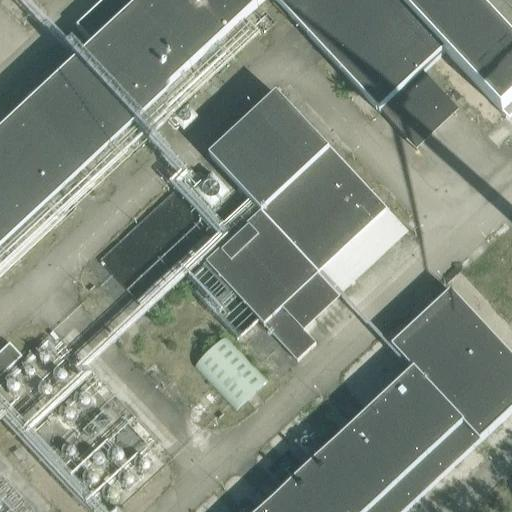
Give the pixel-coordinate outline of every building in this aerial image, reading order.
[(0,0),(0,247),(47,204),(50,200),(116,139),(119,136),(169,89),(172,87),(206,55),(209,52),(252,13),(255,10),(265,0),(273,0),(380,114),(381,113),(423,74),(445,53),(506,118),(511,112),(511,40),(474,0),(102,0),(74,27),(90,44),(0,127),(0,0)] [(262,214),(208,264),(207,265),(259,321),(297,362),(316,345),(305,333),(284,310),(387,213),(388,212),(329,150),(328,151),(277,97),(210,159),(252,204),(262,214)] [(406,511),(511,413),(511,357),(452,293),(449,295),(437,307),(422,321),(392,348),(414,372),(289,488),(286,490),(264,511),(263,511),(406,511)] [(227,338),(195,368),(236,412),(268,381),(227,338)] [(10,345),(0,354),(0,378),(22,358),(10,345)] [(0,398),(0,414),(2,416),(10,409),(0,398)] [(12,411),(4,418),(20,435),(28,428),(12,411)]
